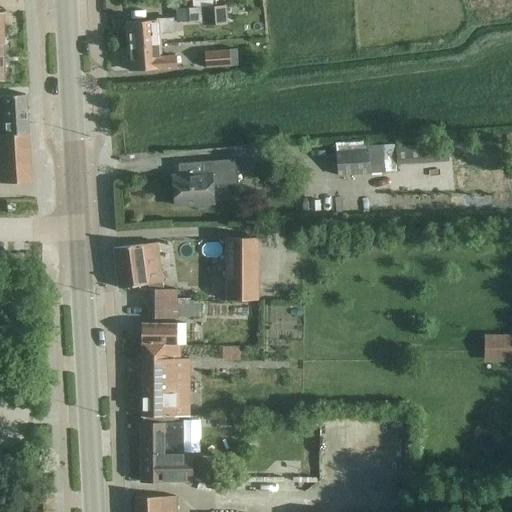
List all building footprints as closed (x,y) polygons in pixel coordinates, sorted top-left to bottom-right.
[(203,9),(177,10),(178,22),(204,21),(204,26),(226,25),(226,6),(212,6),(203,6),(203,9)] [(127,23),(128,50),(160,48),(159,32),(171,31),(171,20),(127,23)] [(160,48),(128,50),(130,71),(177,69),(177,57),(160,58),(160,48)] [(206,68),(230,67),(230,58),(229,50),(205,51),(206,68)] [(0,96),(0,184),(31,182),(26,95),(0,96)] [(367,149),(336,152),(338,176),(384,172),(382,144),(367,145),(367,149)] [(203,175),(173,177),(175,205),(213,202),(212,186),(238,184),(236,159),(202,161),(203,175)] [(225,300),(257,300),(257,237),(225,237),(225,300)] [(119,287),(148,284),(143,244),(113,248),(119,287)] [(176,289),(156,289),(149,289),(149,319),(176,319),(176,289)] [(181,301),(182,316),(201,316),(201,302),(181,301)] [(143,323),(143,346),(177,347),(177,344),(181,344),(181,340),(177,340),(177,323),(143,323)] [(486,352),(506,352),(506,360),(511,360),(511,336),(487,336),(486,352)] [(191,357),(177,357),(177,347),(143,346),(143,373),(143,393),(142,419),(175,418),(175,392),(191,392),(191,357)] [(239,360),(239,347),(206,346),(206,360),(239,360)] [(230,417),(217,417),(217,426),(230,426),(230,417)] [(175,418),(142,419),(142,481),(190,482),(190,460),(182,460),(182,424),(174,423),(175,418)] [(214,491),(241,491),(241,477),(214,477),(214,491)] [(135,498),(135,511),(175,511),(175,496),(135,497),(135,498)]
